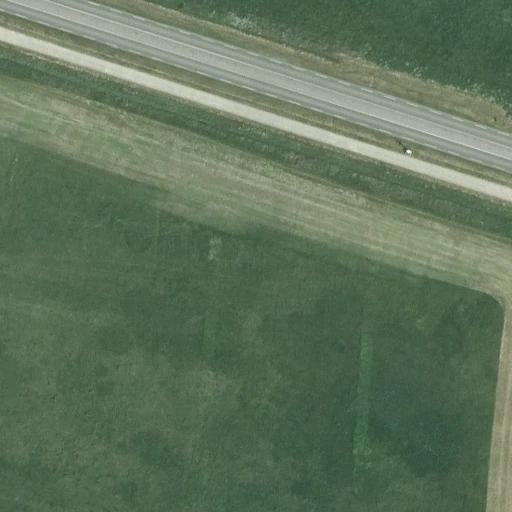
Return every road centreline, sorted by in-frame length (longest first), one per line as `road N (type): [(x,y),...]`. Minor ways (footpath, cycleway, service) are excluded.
road 1 (secondary): [(0,5),(511,167)]
road 2 (secondary): [(511,143),(61,0)]
